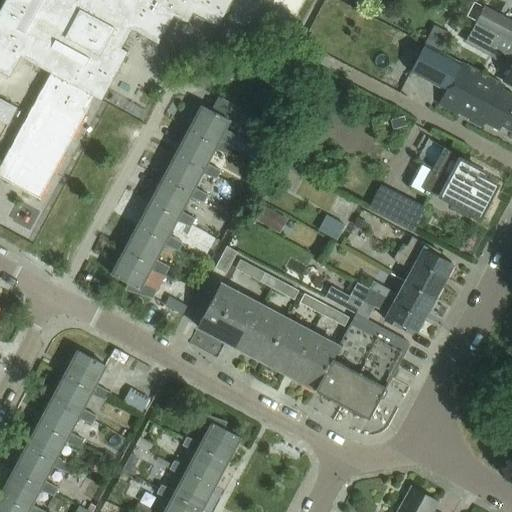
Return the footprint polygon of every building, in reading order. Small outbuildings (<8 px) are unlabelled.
[(6,0),(0,12),(0,73),(10,79),(21,59),(50,74),(0,167),(0,179),(39,200),(94,98),(102,102),(128,53),(122,50),(132,31),(159,45),(174,17),(188,24),(194,14),(220,27),(234,0),(6,0)] [(467,0),(461,0),(458,6),(469,11),(474,0),(467,0),(468,0),(467,0)] [(511,21),(485,7),(477,23),(511,41),(511,21)] [(476,24),(465,44),(490,57),(504,65),(507,64),(511,66),(511,67),(504,83),(511,87),(511,41),(477,23),(476,24)] [(451,35),(435,26),(431,34),(447,42),(451,35)] [(440,105),(480,127),(483,128),(486,124),(501,132),(503,127),(511,132),(511,96),(503,92),(505,88),(426,46),(412,73),(447,92),(440,105)] [(17,109),(0,100),(0,122),(7,127),(17,109)] [(202,107),(190,131),(217,145),(215,149),(230,155),(234,148),(219,140),(229,121),(202,107)] [(402,117),(389,121),(392,130),(405,126),(402,117)] [(207,163),(215,149),(217,145),(190,131),(177,155),(204,169),(202,173),(217,178),(221,171),(207,163)] [(446,153),(427,188),(453,201),(456,203),(466,208),(468,209),(480,216),(496,187),(481,179),(484,174),(446,153)] [(177,155),(164,180),(191,194),(189,198),(204,203),(208,196),(194,188),(202,173),(204,169),(177,155)] [(164,180),(150,204),(178,219),(176,222),(191,228),(195,219),(181,212),(189,198),(191,194),(164,180)] [(383,188),(372,209),(412,230),(423,209),(383,188)] [(150,204),(138,228),(165,243),(163,246),(178,252),(182,244),(168,237),(176,222),(178,219),(150,204)] [(264,206),(256,220),(268,227),(276,213),(264,206)] [(345,228),(327,218),(318,234),(336,244),(345,228)] [(357,218),(353,226),(365,233),(369,224),(357,218)] [(138,228),(125,252),(153,266),(151,270),(166,276),(170,268),(156,261),(163,246),(165,243),(138,228)] [(400,252),(447,278),(454,265),(439,256),(440,253),(414,238),(409,247),(404,244),(400,252)] [(226,274),(237,253),(227,248),(216,269),(226,274)] [(125,252),(112,276),(129,285),(125,291),(153,301),(157,292),(143,285),(151,270),(153,266),(125,252)] [(435,299),(447,278),(400,252),(395,261),(414,271),(407,283),(435,299)] [(261,282),(265,274),(240,260),(236,269),(261,282)] [(151,270),(143,285),(157,292),(166,276),(151,270)] [(294,300),(298,292),(265,274),(261,282),(294,300)] [(370,290),(370,291),(353,281),(347,291),(364,302),(389,315),(386,321),(399,328),(412,335),(414,331),(416,333),(424,319),(377,294),(370,290)] [(221,283),(197,328),(213,336),(237,292),(221,283)] [(435,299),(407,283),(400,297),(374,283),(370,290),(377,294),(424,319),(435,299)] [(326,299),(356,315),(368,321),(360,317),(365,307),(331,289),(326,299)] [(237,292),(213,336),(264,364),(288,319),(237,292)] [(344,327),(348,319),(304,295),(300,303),(344,327)] [(170,297),(166,305),(183,314),(187,306),(170,297)] [(409,344),(368,321),(356,315),(352,324),(351,323),(339,347),(316,391),(369,420),(409,344)] [(288,319),(264,364),(316,391),(339,347),(288,319)] [(92,390),(90,396),(105,402),(109,395),(113,398),(118,390),(109,385),(105,391),(95,386),(106,367),(78,352),(65,376),(92,390)] [(65,376),(52,400),(79,414),(77,419),(92,425),(96,417),(82,410),(90,396),(92,390),(65,376)] [(135,392),(129,404),(142,412),(148,399),(135,392)] [(52,400),(40,424),(67,439),(64,443),(80,449),(84,441),(70,434),(77,419),(79,414),(52,400)] [(199,414),(195,422),(209,429),(201,443),(199,448),(226,462),(239,437),(222,429),(225,423),(199,414)] [(40,424),(27,448),(55,463),(52,467),(67,473),(71,465),(57,458),(64,443),(67,439),(40,424)] [(142,435),(136,446),(148,453),(155,442),(142,435)] [(186,438),(182,446),(196,453),(189,467),(186,471),(213,486),(226,462),(199,448),(201,443),(186,438)] [(58,489),(67,473),(52,467),(55,463),(27,448),(14,472),(42,487),(39,492),(54,497),(58,489)] [(173,462),(169,469),(184,476),(176,491),(174,495),(201,510),(213,486),(186,471),(189,467),(173,462)] [(14,472),(1,496),(29,510),(27,511),(41,511),(31,506),(39,492),(42,487),(14,472)] [(160,485),(156,493),(171,501),(164,511),(199,511),(201,510),(174,495),(176,491),(160,485)] [(433,511),(434,511),(439,502),(411,487),(404,500),(397,511),(433,511)] [(1,496),(0,498),(0,511),(27,511),(29,510),(1,496)]
